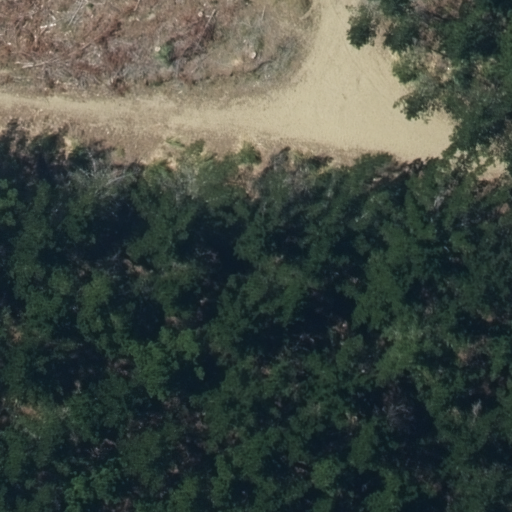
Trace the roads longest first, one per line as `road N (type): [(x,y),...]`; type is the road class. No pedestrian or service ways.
road 1 (track): [(334,126),(0,77)]
road 2 (track): [(334,126),(286,0)]
